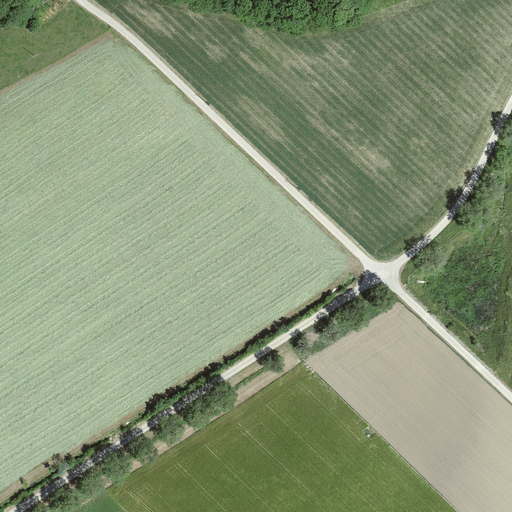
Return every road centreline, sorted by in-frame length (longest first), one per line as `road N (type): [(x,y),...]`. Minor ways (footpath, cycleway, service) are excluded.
road 1 (unclassified): [(18,511),(378,274)]
road 2 (unclassified): [(378,274),(80,0)]
road 3 (track): [(378,274),(464,196),(511,101)]
road 4 (unclassified): [(511,401),(378,274)]
